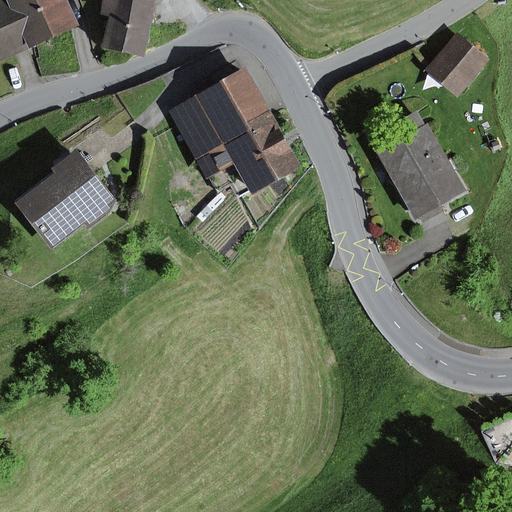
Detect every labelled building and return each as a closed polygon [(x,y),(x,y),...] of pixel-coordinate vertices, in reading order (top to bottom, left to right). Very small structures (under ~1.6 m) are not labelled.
[(75,27),(62,0),(0,0),(0,61),(23,52),(75,27)] [(155,11),(156,0),(104,0),(102,15),(110,17),(104,47),(145,56),(155,11)] [(458,98),(490,60),(457,33),(428,67),(425,71),(458,98)] [(295,171),(302,167),(246,68),(169,111),(208,179),(235,164),(250,191),(252,195),(295,171)] [(467,192),(428,123),(425,125),(418,112),(396,124),(404,137),(376,152),(415,221),(433,211),(467,192)] [(111,205),(116,202),(77,151),(52,169),(56,174),(16,203),(52,250),(84,226),(87,231),(115,210),(111,205)]
